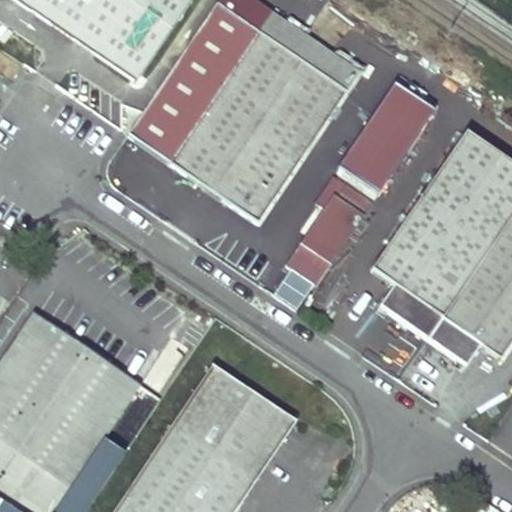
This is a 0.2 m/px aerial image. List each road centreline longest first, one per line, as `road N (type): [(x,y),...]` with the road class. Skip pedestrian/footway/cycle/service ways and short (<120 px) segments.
road 1 (unclassified): [(33,164),(411,423)]
road 2 (unclassified): [(411,423),(511,489)]
